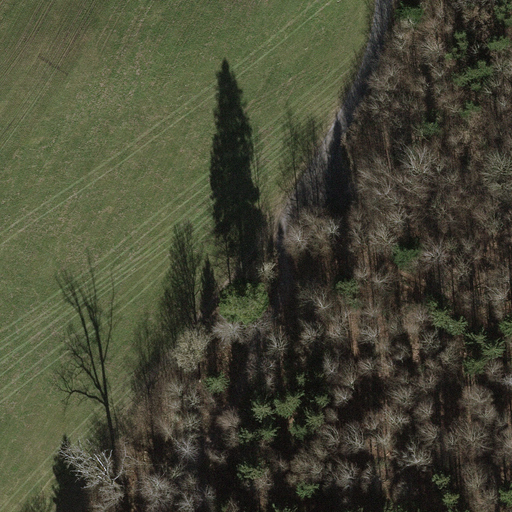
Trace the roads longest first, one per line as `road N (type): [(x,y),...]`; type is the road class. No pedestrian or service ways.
road 1 (track): [(283,238),(285,291),(163,511)]
road 2 (track): [(382,0),(357,94),(283,238)]
